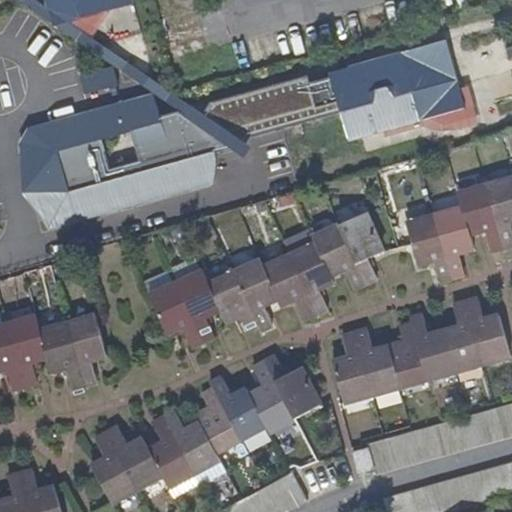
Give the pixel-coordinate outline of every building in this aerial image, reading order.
[(99,12),(131,4),(129,0),(40,0),(56,59),(98,48),(94,31),(103,29),(99,12)] [(8,130),(33,231),(216,186),(209,156),(242,148),(238,135),(335,111),(344,148),(470,118),(451,40),(304,76),(306,80),(155,117),(150,95),(8,130)] [(82,74),(84,89),(113,86),(111,70),(82,74)] [(511,223),(511,197),(509,186),(507,179),(479,187),(496,249),(509,245),(504,226),(511,223)] [(496,249),(479,187),(452,196),(455,209),(463,237),(480,233),(485,252),(496,249)] [(463,237),(455,209),(429,217),(445,280),(455,277),(450,258),(467,253),(463,237)] [(366,213),(342,224),(367,284),(379,279),(370,260),(386,253),(366,213)] [(445,280),(429,217),(403,224),(414,267),(427,264),(432,284),(445,280)] [(367,284),(342,224),(314,236),(317,244),(331,278),(348,272),(355,289),(367,284)] [(331,278),(317,244),(291,255),(317,315),(329,310),(320,289),(333,284),(331,278)] [(317,315),(291,255),(264,266),(279,301),(281,306),(295,301),(305,321),(317,315)] [(279,301),(264,266),(261,260),(235,271),(261,326),(262,330),(273,325),(266,306),(279,301)] [(261,326),(235,271),(209,283),(222,312),(227,323),(243,317),(250,330),(261,326)] [(222,312),(209,283),(204,272),(179,283),(202,342),(215,336),(208,318),(222,312)] [(202,342),(179,283),(152,295),(168,335),(183,329),(192,347),(202,342)] [(460,306),(475,368),(502,361),(491,320),(477,324),(473,303),(460,306)] [(437,334),(448,375),(475,368),(460,306),(446,310),(451,331),(437,334)] [(48,360),(41,332),(37,316),(11,324),(28,389),(38,386),(33,364),(48,360)] [(95,317),(68,324),(85,385),(96,382),(91,362),(106,358),(95,317)] [(406,326),(420,383),(448,375),(437,334),(423,338),(418,317),(405,320),(406,326)] [(28,389),(11,324),(0,326),(0,372),(8,371),(14,393),(28,389)] [(85,385),(68,324),(41,332),(48,360),(52,374),(66,370),(71,388),(85,385)] [(420,383),(406,326),(393,329),(396,345),(383,349),(393,390),(420,383)] [(364,397),(393,390),(383,349),(366,353),(361,332),(349,334),(364,397)] [(338,404),(364,397),(349,334),(337,337),(340,359),(328,362),(338,404)] [(273,360),(263,365),(292,421),(319,406),(299,368),(281,378),(273,360)] [(292,421),(263,365),(251,371),(260,389),(247,398),(263,428),(267,434),(292,421)] [(263,428),(247,398),(242,391),(229,399),(217,380),(206,386),(210,391),(237,442),(263,428)] [(237,442),(210,391),(198,397),(205,411),(193,418),(196,425),(212,455),(237,442)] [(496,413),(503,444),(511,441),(511,416),(511,414),(510,409),(496,413)] [(489,448),(503,444),(496,413),(481,417),(489,448)] [(212,455),(196,425),(180,434),(170,414),(159,420),(190,477),(217,463),(212,455)] [(475,451),(489,448),(481,417),(467,420),(475,451)] [(190,477),(159,420),(148,426),(159,445),(144,453),(158,478),(165,490),(190,477)] [(462,455),(475,451),(467,420),(453,424),(462,455)] [(446,459),(462,455),(453,424),(439,428),(446,459)] [(423,432),(432,463),(446,459),(439,428),(423,432)] [(158,478),(144,453),(137,442),(123,448),(111,429),(101,435),(134,492),(158,478)] [(409,436),(417,467),(432,463),(423,432),(409,436)] [(134,492),(101,435),(90,440),(100,460),(89,467),(110,505),(134,492)] [(396,440),(404,470),(417,467),(409,436),(396,440)] [(381,444),(390,474),(404,470),(396,440),(381,444)] [(367,450),(373,472),(375,478),(390,474),(381,444),(366,448),(367,450)] [(356,477),(373,472),(367,450),(350,454),(356,477)] [(504,501),(511,498),(511,473),(511,468),(496,472),(504,501)] [(21,475),(30,511),(61,511),(55,490),(38,493),(33,472),(21,475)] [(488,505),(504,501),(496,472),(481,476),(488,505)] [(30,511),(21,475),(7,478),(13,500),(0,502),(0,508),(1,511),(30,511)] [(291,475),(278,482),(292,509),(305,502),(291,475)] [(474,509),(488,505),(481,476),(467,480),(474,509)] [(458,511),(461,511),(474,509),(467,480),(451,484),(458,511)] [(278,482),(265,489),(276,511),(286,511),(292,509),(278,482)] [(437,488),(442,511),(458,511),(451,484),(437,488)] [(422,491),(427,511),(442,511),(437,488),(422,491)] [(276,511),(265,489),(252,496),(259,511),(276,511)] [(409,495),(413,511),(427,511),(422,491),(409,495)] [(395,498),(398,511),(413,511),(409,495),(395,498)] [(259,511),(252,496),(239,503),(243,511),(259,511)] [(380,502),(382,511),(398,511),(395,498),(380,502)] [(243,511),(239,503),(224,511),(243,511)]
